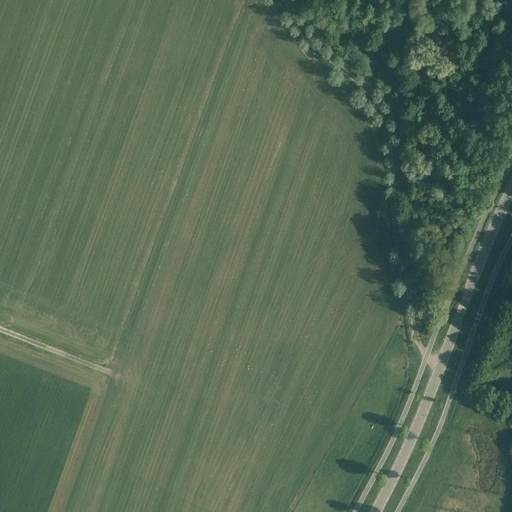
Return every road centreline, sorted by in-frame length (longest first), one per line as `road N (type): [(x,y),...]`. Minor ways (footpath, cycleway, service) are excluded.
road 1 (track): [(429,351),(414,315),(394,127),(281,0)]
road 2 (tertiary): [(376,511),(511,188)]
